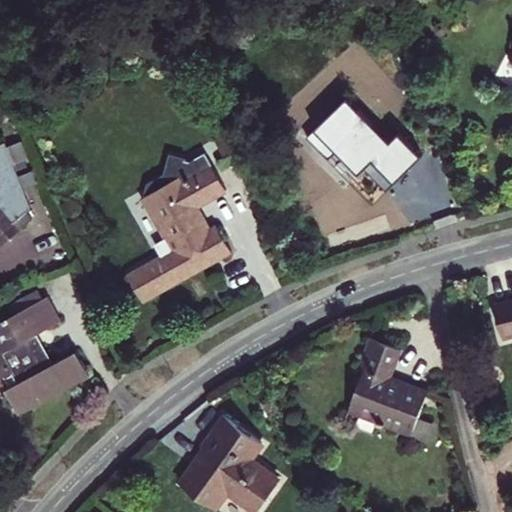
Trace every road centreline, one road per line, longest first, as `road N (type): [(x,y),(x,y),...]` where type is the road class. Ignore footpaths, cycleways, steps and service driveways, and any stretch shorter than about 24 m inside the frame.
road 1 (residential): [(50,511),(149,415),(223,362),(307,314),(428,267)]
road 2 (residential): [(428,267),(486,511)]
